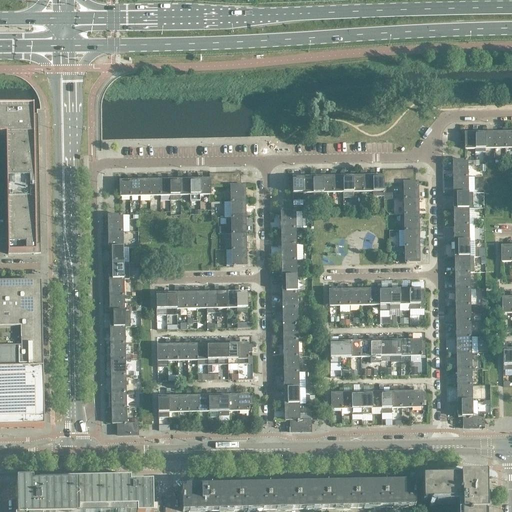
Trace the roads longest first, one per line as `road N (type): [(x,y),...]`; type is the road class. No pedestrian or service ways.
road 1 (primary): [(71,46),(511,28)]
road 2 (primary): [(511,7),(71,18)]
road 3 (residential): [(79,411),(97,402),(92,166),(265,160)]
road 4 (tertiary): [(79,411),(71,46)]
road 5 (tertiary): [(55,46),(63,269)]
road 6 (residential): [(269,275),(272,452)]
road 7 (residential): [(265,160),(438,157)]
road 8 (residential): [(443,449),(441,277)]
road 9 (tertiary): [(272,452),(443,449)]
road 10 (tertiary): [(63,269),(66,411)]
road 11 (residential): [(441,277),(438,157)]
